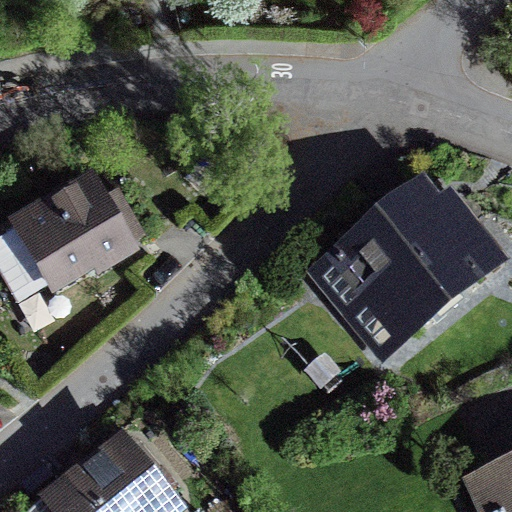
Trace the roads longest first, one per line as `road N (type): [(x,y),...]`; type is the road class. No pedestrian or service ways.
road 1 (residential): [(379,93),(246,242),(0,463)]
road 2 (residential): [(0,113),(112,82),(285,69),(379,93)]
road 3 (residential): [(379,93),(511,135)]
road 4 (residential): [(472,0),(379,93)]
